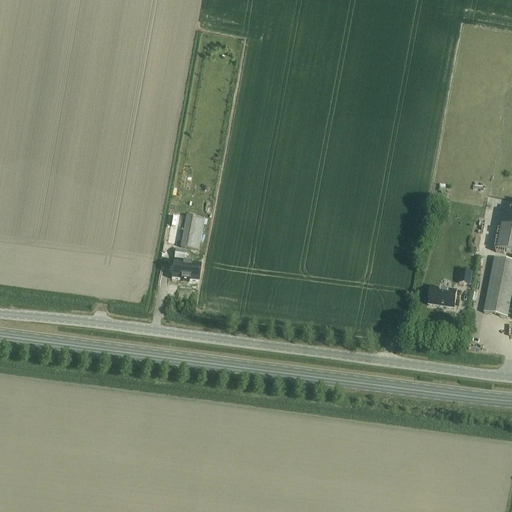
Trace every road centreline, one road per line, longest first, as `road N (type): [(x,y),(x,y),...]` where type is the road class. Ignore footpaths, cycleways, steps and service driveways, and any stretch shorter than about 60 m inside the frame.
road 1 (secondary): [(511,401),(0,336)]
road 2 (unclassified): [(511,378),(0,313)]
